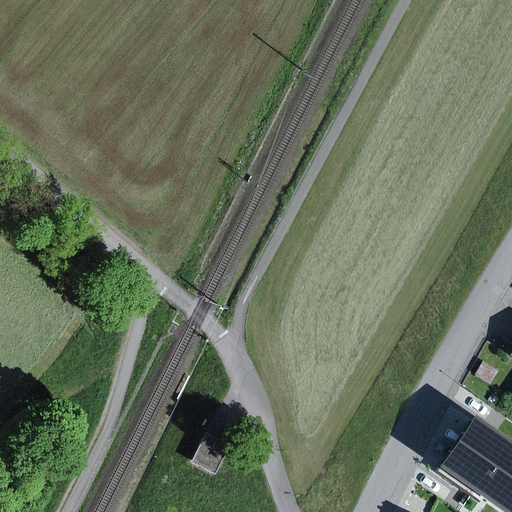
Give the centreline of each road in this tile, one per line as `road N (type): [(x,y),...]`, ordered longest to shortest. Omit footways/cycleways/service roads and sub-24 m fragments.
road 1 (track): [(296,511),(269,407),(236,348),(0,149)]
road 2 (residential): [(511,256),(371,511)]
